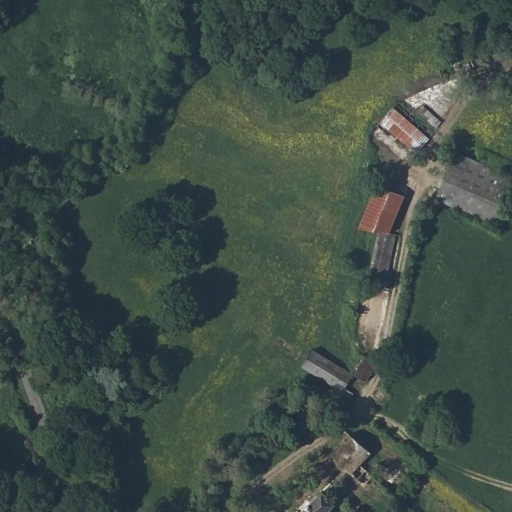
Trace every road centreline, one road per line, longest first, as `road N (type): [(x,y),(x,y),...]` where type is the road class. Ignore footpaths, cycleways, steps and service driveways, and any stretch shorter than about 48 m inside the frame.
road 1 (track): [(226,511),(343,423),(378,375),(409,229),(411,181)]
road 2 (tertiary): [(0,305),(77,511)]
